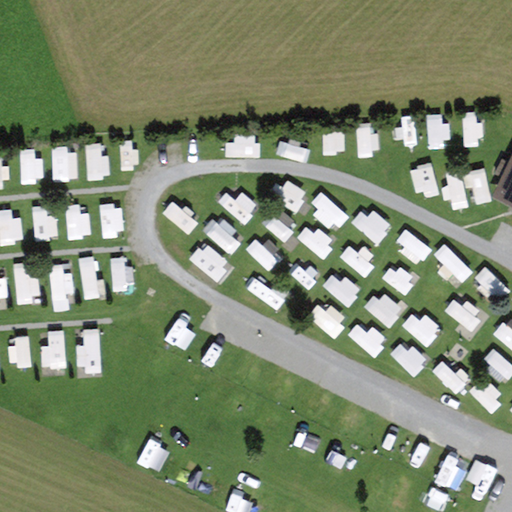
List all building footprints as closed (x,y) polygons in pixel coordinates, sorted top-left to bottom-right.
[(511,174),(503,192),(511,196),(511,174)] [(229,204),(247,218),(258,203),(241,190),(229,204)] [(259,238),(250,245),(266,265),(275,258),(259,238)] [(462,295),(451,310),(472,325),(483,311),(462,295)] [(511,345),(511,322),(506,318),(495,330),(511,345)] [(508,377),(511,372),(511,362),(496,348),(486,358),(508,377)]
